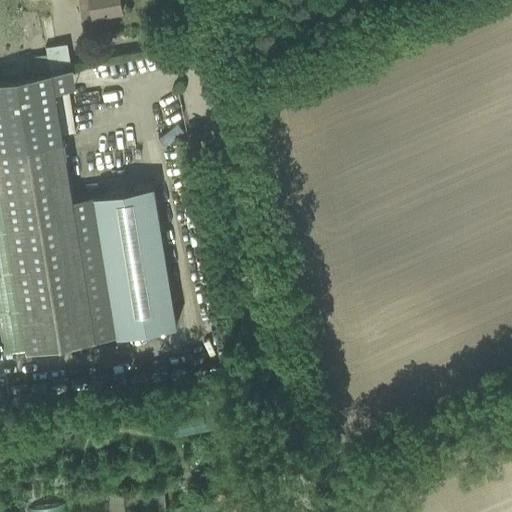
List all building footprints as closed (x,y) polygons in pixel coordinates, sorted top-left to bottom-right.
[(77,0),(81,19),(123,11),(120,0),(77,0)] [(46,52),(30,55),(33,73),(49,70),(46,52)] [(33,73),(0,78),(0,333),(3,353),(117,334),(93,196),(72,199),(55,103),(51,70),(49,70),(33,73)] [(170,151),(192,135),(185,126),(164,142),(170,151)] [(153,185),(93,196),(117,334),(177,324),(153,185)] [(223,507),(224,511),(259,511),(250,481),(200,495),(205,511),(223,507)] [(101,492),(94,493),(96,511),(129,511),(165,509),(165,511),(183,511),(183,506),(166,508),(163,487),(123,492),(123,490),(114,491),(103,492),(101,492)]
